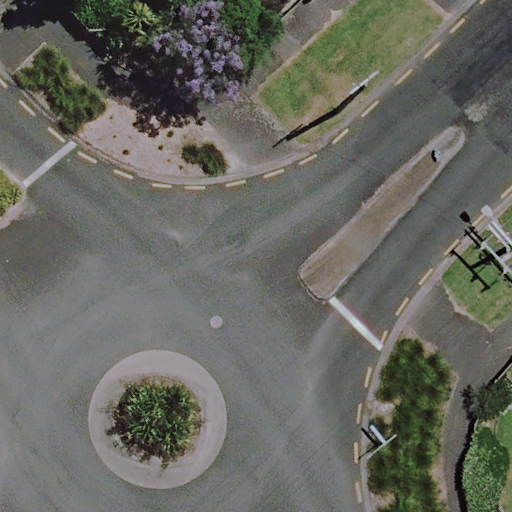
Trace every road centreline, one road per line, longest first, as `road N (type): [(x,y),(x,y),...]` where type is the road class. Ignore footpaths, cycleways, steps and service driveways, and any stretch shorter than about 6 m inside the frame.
road 1 (residential): [(250,333),(511,84)]
road 2 (residential): [(250,333),(273,369),(282,409),(278,451),(237,511)]
road 3 (residential): [(69,504),(46,471),(34,433),(49,356),(74,325)]
road 4 (residential): [(74,325),(144,294),(219,309),(250,333)]
